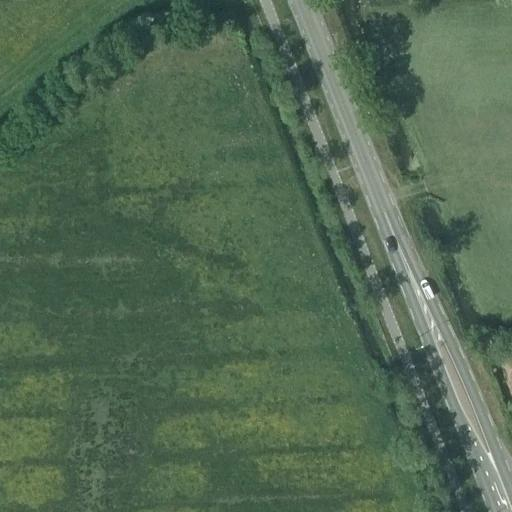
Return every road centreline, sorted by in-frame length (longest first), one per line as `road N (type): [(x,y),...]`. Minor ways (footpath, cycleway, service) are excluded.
road 1 (primary): [(379,202),(495,511)]
road 2 (primary): [(511,491),(462,368),(379,202)]
road 3 (primary): [(379,202),(300,0)]
